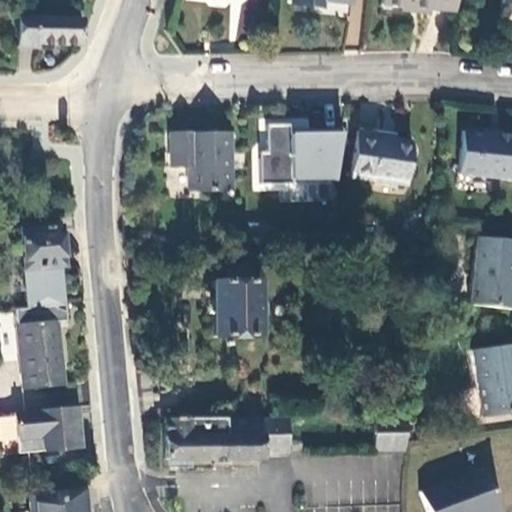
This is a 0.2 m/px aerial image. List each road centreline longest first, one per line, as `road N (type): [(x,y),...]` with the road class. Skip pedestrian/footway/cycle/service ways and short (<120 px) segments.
road 1 (tertiary): [(135,511),(119,460),(104,98)]
road 2 (residential): [(104,98),(161,79),(444,75),(511,85)]
